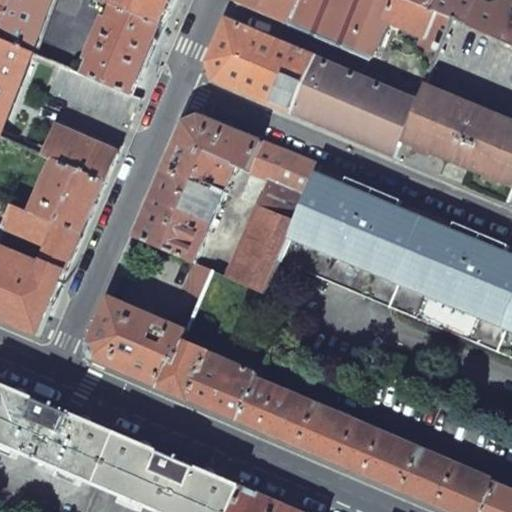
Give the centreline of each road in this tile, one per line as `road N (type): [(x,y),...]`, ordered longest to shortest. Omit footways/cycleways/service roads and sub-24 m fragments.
road 1 (residential): [(511,225),(173,84)]
road 2 (residential): [(51,373),(374,511)]
road 3 (residential): [(51,373),(173,84)]
